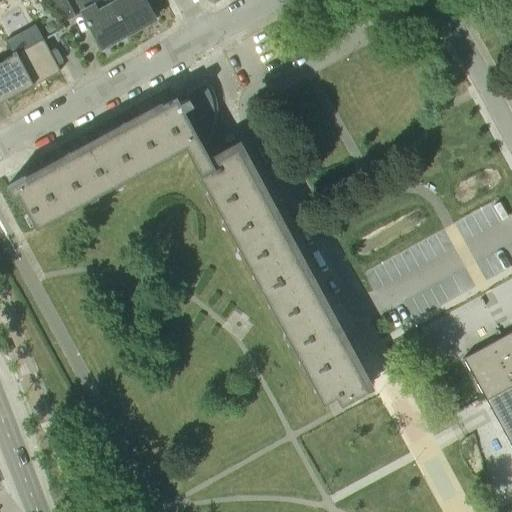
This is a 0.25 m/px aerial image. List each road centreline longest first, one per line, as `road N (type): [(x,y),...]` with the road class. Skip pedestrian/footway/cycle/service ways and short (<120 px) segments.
road 1 (residential): [(452,511),(253,135),(247,110),(254,91),(335,44)]
road 2 (residential): [(148,511),(0,229)]
road 3 (residential): [(511,138),(449,19),(431,7),(411,6),(335,44)]
road 4 (residential): [(0,144),(191,34)]
